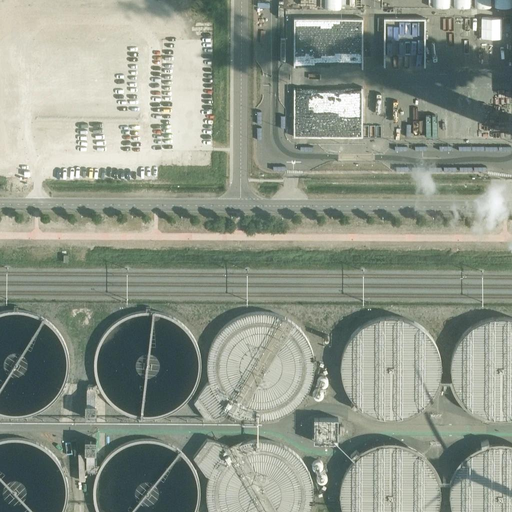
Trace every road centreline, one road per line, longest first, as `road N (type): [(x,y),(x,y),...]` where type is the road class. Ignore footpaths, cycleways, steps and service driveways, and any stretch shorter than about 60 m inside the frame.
road 1 (unclassified): [(511,207),(239,206)]
road 2 (unknown): [(510,76),(271,81)]
road 3 (unclassified): [(0,204),(239,206)]
